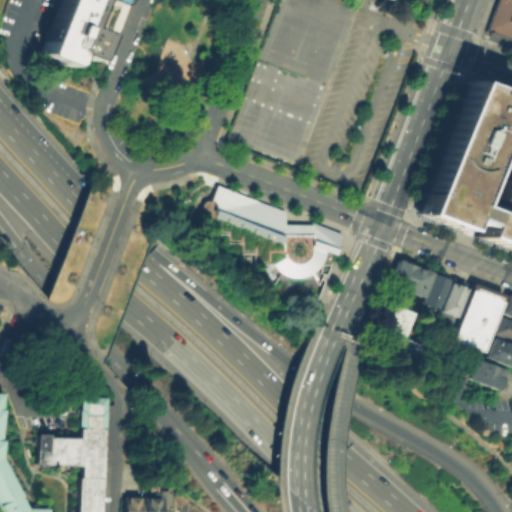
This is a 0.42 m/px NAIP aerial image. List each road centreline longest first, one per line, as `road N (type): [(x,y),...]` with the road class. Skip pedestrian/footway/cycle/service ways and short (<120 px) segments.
road 1 (motorway): [(499,511),(457,465),(249,331),(0,118)]
road 2 (motorway): [(404,511),(0,120)]
road 3 (motorway): [(0,174),(348,511)]
road 4 (motorway): [(0,227),(210,473)]
road 5 (secondary): [(465,0),(381,225)]
road 6 (residential): [(381,225),(197,155)]
road 7 (residential): [(142,0),(100,114),(107,142),(137,174)]
road 8 (residential): [(197,155),(255,0)]
road 9 (motorway): [(352,355),(335,430),(338,511)]
road 10 (residential): [(511,275),(381,225)]
road 11 (residential): [(126,196),(77,322)]
road 12 (residential): [(111,511),(114,390)]
